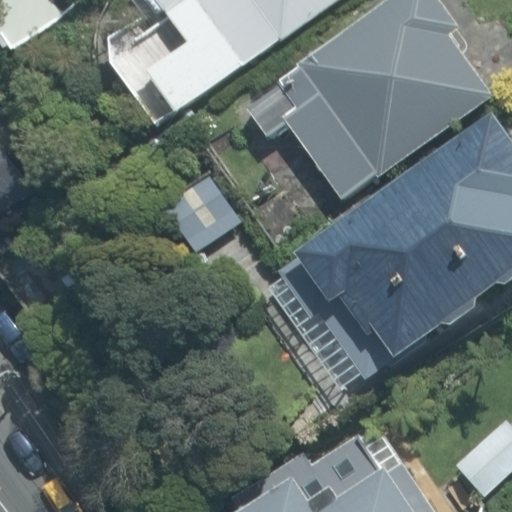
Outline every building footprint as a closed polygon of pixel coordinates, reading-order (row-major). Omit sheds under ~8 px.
[(353,0),(165,0),(205,52),(166,82),(196,121),(353,0)] [(510,96),(435,0),(409,0),(277,101),(361,210),(510,96)] [(511,132),(506,125),(315,268),(348,313),(361,303),(412,371),(511,296),(511,132)] [(0,221),(31,199),(6,165),(0,170),(0,221)] [(21,244),(0,259),(0,282),(30,322),(62,297),(21,244)] [(511,487),(511,430),(457,468),(484,507),(511,487)] [(435,511),(391,444),(285,511),(435,511)]
